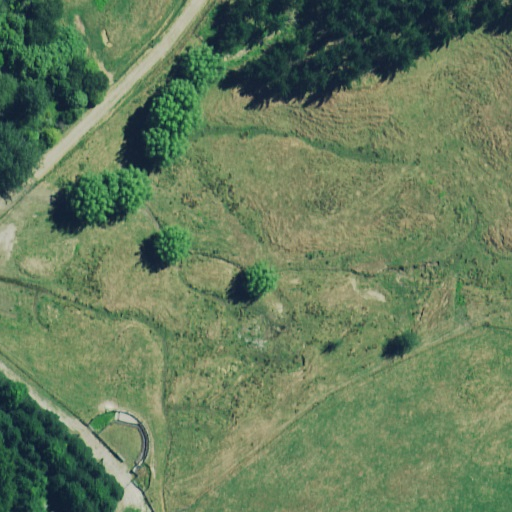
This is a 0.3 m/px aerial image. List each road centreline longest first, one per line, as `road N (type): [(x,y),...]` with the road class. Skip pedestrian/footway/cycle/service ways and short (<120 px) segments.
road 1 (track): [(199,0),(0,200)]
road 2 (track): [(0,362),(45,399),(148,511)]
